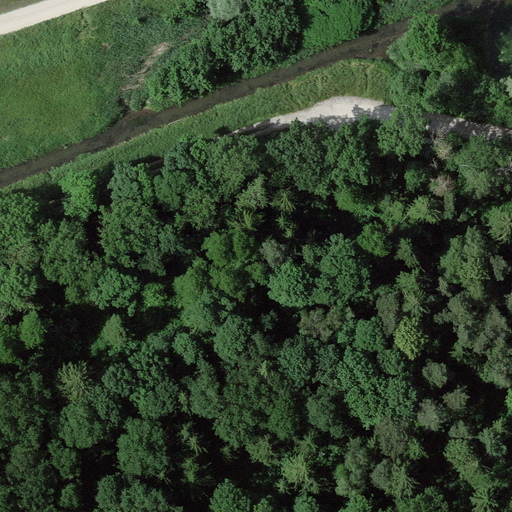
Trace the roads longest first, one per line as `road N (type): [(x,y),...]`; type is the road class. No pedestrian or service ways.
road 1 (track): [(0,227),(317,113),(389,115),(511,142)]
road 2 (track): [(448,511),(335,207),(317,113)]
